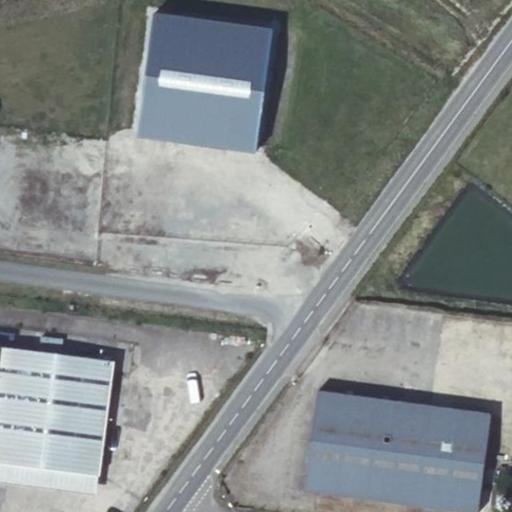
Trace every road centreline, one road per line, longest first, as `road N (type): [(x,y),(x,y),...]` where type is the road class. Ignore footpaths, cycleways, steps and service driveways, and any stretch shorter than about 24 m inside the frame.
road 1 (tertiary): [(511,38),(163,511)]
road 2 (unknown): [(235,511),(273,416),(295,386),(329,354),(381,339)]
